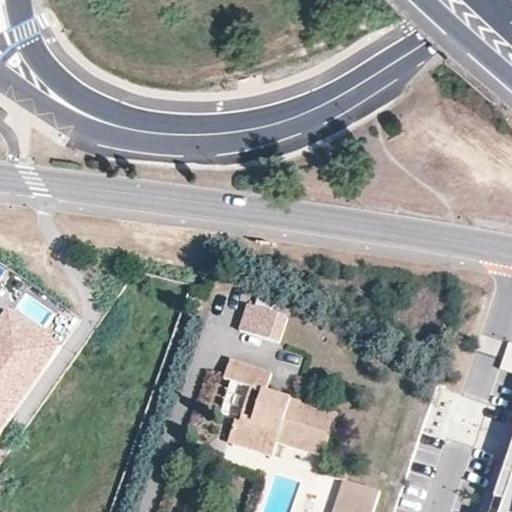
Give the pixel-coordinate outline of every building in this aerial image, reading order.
[(250,306),(241,331),(280,344),(289,319),(250,306)] [(0,419),(8,425),(63,349),(10,311),(0,324),(0,419)] [(511,372),(511,345),(507,345),(501,370),(511,372)] [(225,378),(232,381),(252,388),(242,417),(241,422),(326,450),(339,414),(267,391),(273,374),(231,360),(225,378)] [(252,388),(232,381),(222,410),(242,417),(252,388)] [(326,450),(241,422),(235,420),(229,440),(273,455),(277,443),(324,458),(326,450)] [(511,511),(511,443),(488,511),(511,511)] [(345,481),(334,511),(376,511),(383,494),(345,481)]
